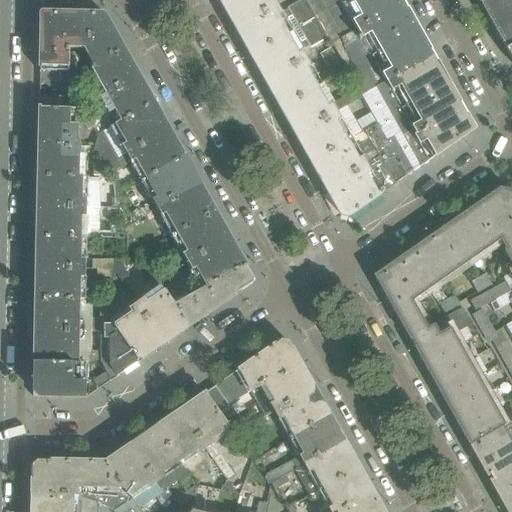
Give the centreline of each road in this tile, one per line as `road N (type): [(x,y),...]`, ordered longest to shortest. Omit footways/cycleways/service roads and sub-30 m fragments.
road 1 (residential): [(123,0),(289,294)]
road 2 (residential): [(0,436),(100,427),(289,294)]
road 3 (residential): [(335,266),(185,0)]
road 4 (residential): [(475,511),(335,266)]
road 5 (residential): [(289,294),(411,511)]
road 6 (residential): [(511,144),(335,266)]
road 7 (residential): [(3,0),(0,159)]
road 8 (residential): [(433,0),(511,135)]
